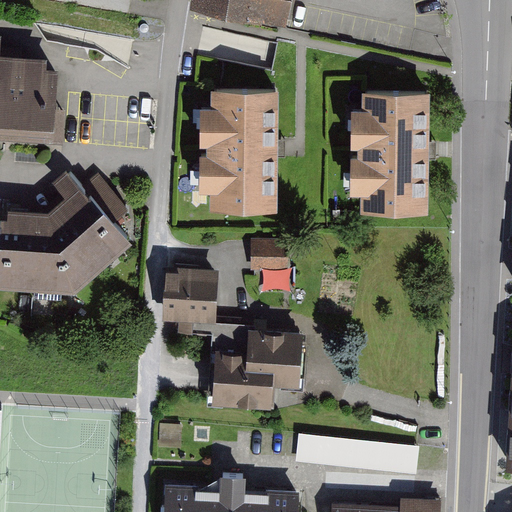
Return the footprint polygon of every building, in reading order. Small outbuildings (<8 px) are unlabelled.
[(290,0),(190,0),(190,2),(286,21),(290,0)] [(0,27),(0,123),(53,126),(54,111),(58,112),(61,59),(48,58),(49,48),(2,45),(3,28),(0,27)] [(279,83),(212,82),(210,202),(278,202),(279,83)] [(362,84),(361,205),(429,206),(430,85),(362,84)] [(0,228),(0,276),(77,281),(136,231),(120,213),(131,203),(100,169),(85,182),(69,162),(55,174),(68,189),(50,203),(2,200),(0,228)] [(287,236),(251,236),(251,268),(287,268),(287,236)] [(219,264),(166,262),(163,315),(217,318),(219,264)] [(264,348),(225,347),(224,405),(288,406),(288,385),(313,385),(314,329),(264,328),(264,348)] [(420,470),(422,441),(301,432),(299,462),(420,470)] [(311,511),(313,487),(172,481),(170,511),(311,511)] [(448,511),(449,505),(338,502),(338,511),(448,511)]
